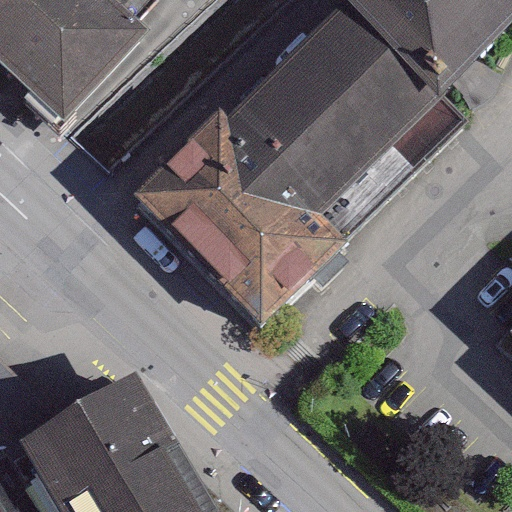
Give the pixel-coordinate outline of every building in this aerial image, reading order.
[(0,0),(0,63),(61,121),(147,34),(136,24),(161,0),(0,0)] [(511,0),(353,0),(345,8),(434,99),(511,22),(511,0)] [(434,99),(345,8),(231,118),(221,108),(132,193),(260,326),(344,245),(314,214),(434,99)] [(0,500),(6,511),(63,511),(21,443),(53,423),(38,400),(0,360),(0,500)] [(228,511),(211,496),(119,382),(53,423),(21,443),(63,511),(228,511)]
